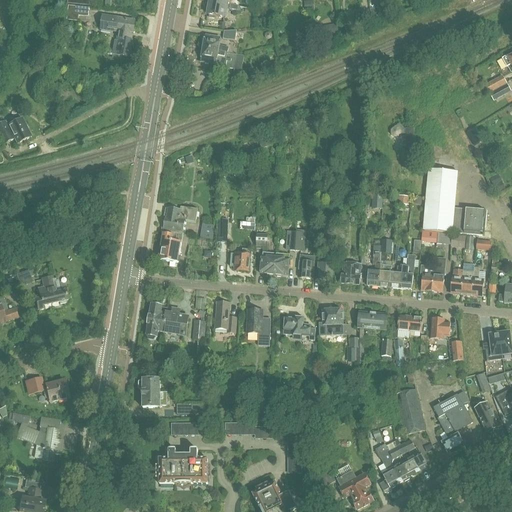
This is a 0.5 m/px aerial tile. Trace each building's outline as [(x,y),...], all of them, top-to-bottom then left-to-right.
[(304,2),(305,11),(314,10),(313,1),(304,2)] [(209,18),(215,19),(215,17),(225,19),(227,9),(238,11),(239,7),(231,6),(227,5),(227,6),(210,4),(208,16),(210,16),(209,18)] [(88,18),(89,8),(78,7),(69,6),(68,21),(79,22),(79,17),(88,18)] [(373,22),(373,26),(377,25),(376,21),(380,21),(379,9),(370,10),(373,22)] [(358,19),(360,25),(372,23),(370,13),(364,14),(364,17),(358,19)] [(120,56),(130,58),(132,42),(135,22),(103,17),(101,30),(118,33),(115,52),(120,53),(120,56)] [(316,28),(318,37),(330,34),(328,26),(316,28)] [(223,39),(235,41),(237,32),(224,32),(223,39)] [(204,46),(204,50),(227,54),(228,48),(220,47),(221,39),(208,37),(208,36),(205,35),(203,46),(204,46)] [(204,50),(203,54),(201,54),(200,64),(203,64),(203,63),(217,66),(217,68),(225,70),(225,69),(234,70),(233,77),(242,73),(245,57),(238,56),(227,54),(204,50)] [(507,67),(511,73),(511,71),(511,56),(508,58),(507,56),(502,59),(506,68),(507,67)] [(485,86),(489,94),(503,86),(499,79),(485,86)] [(490,95),(494,102),(507,94),(503,87),(490,95)] [(55,110),(50,114),(54,118),(59,114),(55,110)] [(0,125),(0,139),(3,145),(14,139),(17,145),(31,137),(22,119),(7,127),(5,122),(0,125)] [(292,122),(292,130),(300,129),(299,122),(292,122)] [(405,154),(413,154),(414,129),(405,129),(400,123),(398,125),(398,128),(394,128),(390,130),(390,135),(393,139),(398,139),(401,136),(401,135),(405,135),(405,154)] [(259,141),(261,149),(272,146),(270,138),(259,141)] [(185,158),(187,166),(194,164),(192,156),(185,158)] [(416,165),(404,165),(405,185),(417,185),(416,165)] [(423,231),(484,236),(487,212),(454,209),(457,172),(428,170),(423,231)] [(490,180),(494,187),(503,183),(499,176),(490,180)] [(503,183),(494,187),(497,193),(498,194),(506,189),(503,183)] [(382,209),(383,194),(372,193),(371,208),(382,209)] [(164,235),(183,238),(185,222),(196,224),(198,211),(181,208),(180,212),(169,210),(169,212),(167,213),(167,215),(168,217),(167,219),(167,218),(164,231),(164,235)] [(99,227),(109,229),(111,216),(102,214),(99,227)] [(240,230),(255,232),(256,224),(240,222),(240,230)] [(316,255),(324,255),(324,245),(325,245),(326,229),(317,228),(316,245),(316,255)] [(305,232),(296,232),(295,234),(295,252),(304,252),(305,232)] [(286,252),(295,252),(295,234),(293,234),(293,235),(288,235),(288,234),(286,234),(286,236),(287,236),(287,240),(286,240),(286,252)] [(437,234),(436,245),(451,246),(451,235),(437,234)] [(159,261),(178,264),(181,244),(183,238),(164,235),(163,241),(159,261)] [(256,250),(268,250),(268,236),(257,235),(256,250)] [(451,235),(451,246),(450,248),(465,250),(466,237),(452,236),(452,235),(451,235)] [(336,256),(343,256),(345,236),(338,236),(336,256)] [(466,251),(473,252),(474,238),(467,237),(466,251)] [(380,247),(380,264),(378,287),(390,288),(391,274),(392,267),(386,266),(387,254),(390,254),(391,242),(381,241),(380,247)] [(476,251),(490,252),(491,243),(486,243),(486,242),(477,241),(477,247),(476,251)] [(380,264),(380,247),(372,247),(372,253),(373,253),(372,266),(375,266),(375,272),(369,272),(367,286),(378,287),(380,264)] [(238,273),(240,274),(242,272),(249,273),(250,256),(249,256),(250,251),(243,250),(242,255),(232,254),(231,267),(235,268),(235,272),(237,272),(238,273)] [(272,276),(274,276),(275,258),(262,257),(260,275),(272,276)] [(312,281),(314,258),(300,257),(300,263),(299,263),(298,271),(300,271),(299,280),(312,281)] [(277,277),(280,278),(281,276),(288,277),(289,260),(275,258),(274,276),(276,276),(277,277)] [(319,281),(332,282),(334,266),(326,265),(326,259),(320,258),(319,264),(318,273),(320,273),(319,281)] [(402,266),(400,289),(412,290),(414,260),(404,259),(403,266),(402,266)] [(439,293),(443,293),(446,261),(435,260),(434,268),(432,293),(439,293)] [(341,285),(360,286),(360,277),(359,277),(360,265),(343,263),(342,276),(341,285)] [(397,274),(391,274),(390,288),(400,289),(402,266),(401,265),(400,268),(397,267),(397,274)] [(425,292),(432,293),(434,268),(421,267),(421,276),(423,277),(421,291),(425,291),(425,292)] [(471,296),(483,297),(484,281),(479,280),(480,269),(474,269),(474,273),(473,280),(471,296)] [(16,275),(21,288),(33,283),(29,270),(16,275)] [(451,294),(461,295),(463,279),(462,279),(462,271),(454,270),(453,278),(452,278),(451,294)] [(461,295),(471,296),(473,280),(474,273),(463,272),(463,271),(462,271),(462,279),(463,279),(461,295)] [(44,310),(43,307),(68,301),(66,291),(60,293),(57,278),(53,279),(52,277),(42,279),(44,288),(38,289),(40,299),(35,300),(38,311),(44,310)] [(504,303),(511,304),(511,283),(511,286),(506,285),(505,296),(500,296),(499,302),(504,302),(504,303)] [(0,321),(4,320),(5,323),(18,319),(14,310),(8,312),(3,299),(0,300),(0,321)] [(227,334),(236,335),(238,319),(229,318),(230,305),(217,304),(215,330),(227,331),(227,334)] [(148,341),(154,341),(156,338),(157,339),(158,333),(164,334),(164,333),(163,332),(166,315),(167,314),(166,314),(167,309),(162,308),(162,307),(152,306),(147,336),(148,341)] [(164,333),(164,334),(185,337),(188,317),(179,316),(180,311),(172,310),(172,315),(167,314),(166,315),(163,332),(164,333)] [(258,347),(270,347),(271,320),(263,319),(263,312),(248,311),(247,334),(259,335),(258,347)] [(319,324),(320,337),(350,336),(349,326),(343,326),(342,311),(323,312),(323,324),(319,324)] [(355,339),(355,348),(356,348),(356,349),(356,365),(360,364),(360,371),(364,371),(364,330),(386,332),(388,316),(359,313),(358,329),(360,329),(360,339),(355,339)] [(400,317),(399,325),(398,331),(410,332),(411,318),(400,317)] [(422,319),(411,318),(410,332),(410,336),(415,337),(415,333),(421,334),(422,319)] [(310,341),(315,341),(316,329),(310,329),(310,326),(302,325),(303,319),(296,319),(296,320),(285,319),(285,322),(283,323),(283,327),(285,329),(284,336),(293,337),(293,340),(302,341),(303,337),(310,337),(310,341)] [(431,340),(444,341),(444,337),(450,337),(451,324),(445,324),(445,321),(432,320),(431,340)] [(193,340),(205,341),(206,323),(194,322),(193,340)] [(509,333),(499,334),(502,355),(511,354),(511,346),(509,333)] [(491,349),(485,349),(487,361),(493,361),(492,357),(502,355),(499,334),(489,335),(491,349)] [(381,357),(391,358),(393,342),(383,341),(381,357)] [(402,342),(395,342),(397,368),(404,367),(402,342)] [(451,344),(452,363),(462,362),(461,343),(451,344)] [(154,370),(169,371),(169,362),(155,361),(154,370)] [(407,376),(409,386),(415,385),(413,374),(407,376)] [(481,390),(489,387),(484,374),(477,377),(481,390)] [(423,392),(428,391),(424,376),(419,378),(423,392)] [(49,398),(50,404),(69,399),(65,381),(43,386),(41,378),(28,382),(31,395),(43,392),(45,399),(49,398)] [(143,409),(161,409),(161,407),(168,407),(168,393),(161,393),(161,381),(143,381),(143,383),(140,383),(139,384),(139,390),(140,390),(143,390),(143,409)] [(394,395),(405,437),(427,431),(416,390),(394,395)] [(434,408),(448,434),(455,430),(456,433),(473,424),(463,405),(469,402),(464,392),(434,408)] [(504,394),(497,398),(506,417),(511,413),(511,396),(507,400),(504,394)] [(306,406),(307,415),(322,413),(320,397),(313,397),(314,406),(306,406)] [(487,434),(488,433),(490,434),(493,432),(494,430),(498,428),(494,419),(495,418),(488,403),(475,410),(487,434)] [(177,405),(177,415),(209,415),(209,405),(177,405)] [(12,421),(22,425),(26,427),(30,417),(13,414),(9,413),(8,421),(12,421)] [(42,460),(53,462),(54,454),(60,455),(63,441),(56,440),(60,421),(41,418),(39,427),(47,429),(46,436),(26,428),(26,427),(22,425),(17,437),(42,447),(42,450),(44,450),(42,460)] [(171,437),(201,437),(201,424),(171,424),(171,437)] [(255,436),(255,440),(285,440),(285,428),(255,428),(255,424),(226,424),(226,436),(255,436)] [(390,440),(398,439),(397,426),(389,427),(390,440)] [(449,449),(463,444),(459,436),(446,441),(449,449)] [(407,453),(408,454),(416,450),(412,441),(403,445),(407,453)] [(288,445),(288,475),(302,475),(302,445),(288,445)] [(393,461),(393,460),(389,453),(389,452),(385,445),(376,450),(388,472),(382,475),(386,482),(380,485),(385,493),(388,494),(391,492),(392,489),(397,487),(396,486),(400,484),(392,467),(393,461)] [(398,458),(398,459),(408,454),(407,453),(403,445),(396,449),(400,457),(398,458)] [(393,460),(393,461),(398,459),(398,458),(400,457),(396,449),(389,452),(389,453),(393,460)] [(169,451),(170,460),(170,485),(179,485),(179,456),(176,456),(176,451),(169,451)] [(188,456),(189,485),(198,485),(198,460),(198,451),(191,451),(191,456),(188,456)] [(506,461),(511,459),(509,452),(503,454),(506,461)] [(410,458),(418,473),(428,468),(420,454),(416,457),(415,455),(410,458)] [(179,456),(179,485),(189,485),(188,456),(179,456)] [(402,463),(401,464),(409,478),(418,473),(410,458),(401,462),(402,463)] [(160,485),(170,485),(170,460),(160,460),(160,480),(160,485)] [(198,460),(198,485),(208,485),(208,480),(208,460),(198,460)] [(392,467),(400,484),(404,481),(405,482),(409,480),(409,479),(409,478),(401,464),(397,466),(396,465),(392,467)] [(353,502),(358,511),(364,508),(368,506),(367,506),(373,502),(369,494),(368,494),(365,489),(370,486),(365,475),(356,480),(353,473),(352,473),(349,466),(334,474),(338,481),(342,488),(340,489),(345,499),(351,496),(354,502),(353,502)] [(332,474),(321,480),(325,488),(336,481),(332,474)] [(6,478),(5,488),(16,490),(18,479),(6,478)] [(26,483),(25,488),(29,489),(27,500),(21,499),(18,511),(44,511),(46,503),(39,501),(41,485),(31,484),(26,483)] [(253,495),(260,510),(283,498),(282,497),(275,484),(253,495)] [(283,498),(260,510),(261,511),(292,511),(297,509),(290,494),(282,497),(283,498)]
